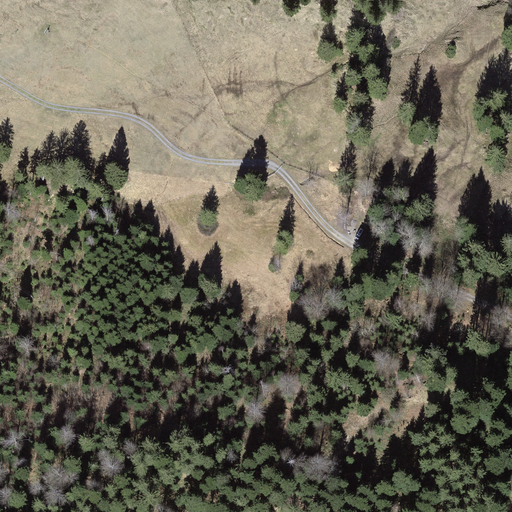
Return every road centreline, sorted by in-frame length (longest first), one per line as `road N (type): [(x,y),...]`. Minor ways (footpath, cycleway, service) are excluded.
road 1 (track): [(278,168),(192,158),(135,118),(47,104),(0,78)]
road 2 (track): [(278,168),(343,239),(511,318)]
